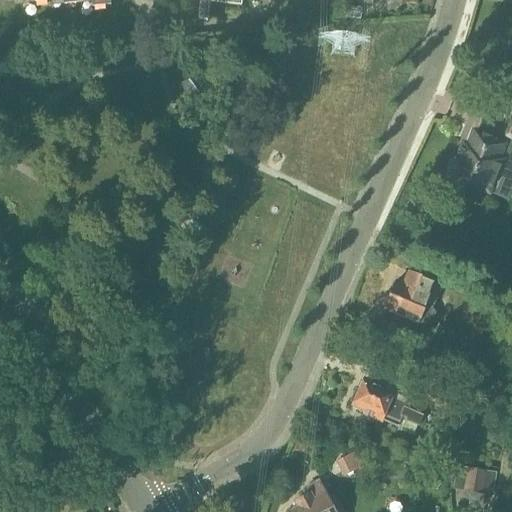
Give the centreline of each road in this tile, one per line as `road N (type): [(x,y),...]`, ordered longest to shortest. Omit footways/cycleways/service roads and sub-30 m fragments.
road 1 (residential): [(145,510),(224,469),(268,433),(446,28),(451,0)]
road 2 (secondary): [(145,510),(0,289)]
road 3 (unknown): [(284,0),(212,16),(179,16),(153,0)]
